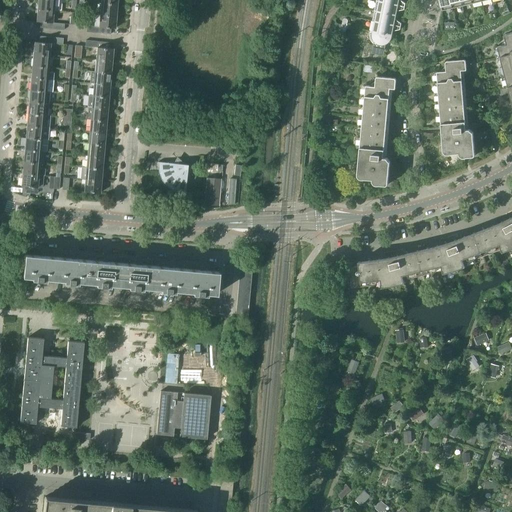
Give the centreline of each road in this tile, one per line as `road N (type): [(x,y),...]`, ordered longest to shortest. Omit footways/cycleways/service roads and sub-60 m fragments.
road 1 (residential): [(425,205),(410,88),(422,0)]
road 2 (residential): [(206,511),(198,495),(21,479)]
road 3 (tertiary): [(318,220),(123,219)]
road 4 (residential): [(123,219),(139,41)]
road 5 (residential): [(139,41),(11,29)]
road 6 (tertiary): [(123,219),(0,205)]
